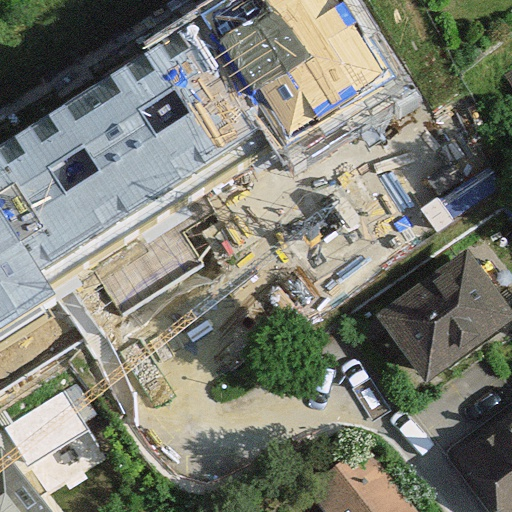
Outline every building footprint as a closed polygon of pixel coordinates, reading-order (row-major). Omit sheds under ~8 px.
[(407,78),(356,0),(217,0),(0,137),(0,336),(52,306),(39,286),(56,275),(126,228),(175,195),(251,144),(264,136),(280,160),(407,78)] [(511,310),(467,249),(376,315),(426,383),(511,320),(511,310)] [(511,511),(511,424),(457,463),(491,511),(511,511)] [(0,511),(56,511),(6,442),(0,446),(0,511)] [(421,511),(379,458),(310,511),(421,511)]
